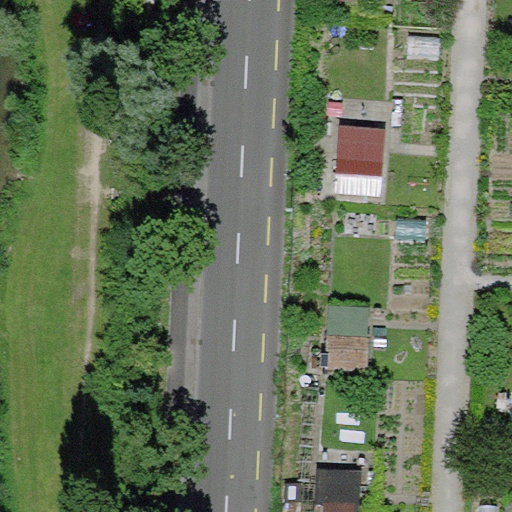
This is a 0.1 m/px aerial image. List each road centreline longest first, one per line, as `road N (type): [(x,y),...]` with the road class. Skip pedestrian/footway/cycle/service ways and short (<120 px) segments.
road 1 (secondary): [(249,0),(226,511)]
road 2 (track): [(468,0),(450,511)]
